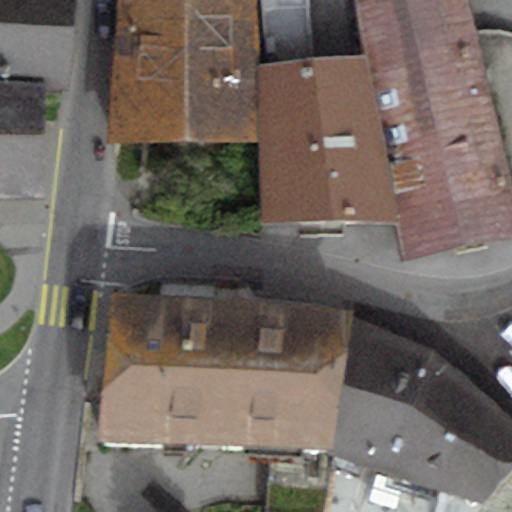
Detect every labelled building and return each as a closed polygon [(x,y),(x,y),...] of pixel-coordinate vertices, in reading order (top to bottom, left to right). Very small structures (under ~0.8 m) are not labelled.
[(0,0),(0,73),(71,76),(76,0),(0,0)] [(250,0),(112,0),(106,141),(253,138),(250,0)] [(511,233),(511,194),(471,0),(351,0),(363,53),(398,221),(405,256),(511,233)] [(363,53),(261,63),(262,219),(398,221),(363,53)] [(0,195),(42,195),(45,82),(0,79),(0,195)] [(112,292),(98,439),(332,446),(352,315),(353,308),(261,298),(112,292)] [(511,419),(428,343),(352,315),(332,446),(330,454),(480,501),(511,465),(511,419)]
